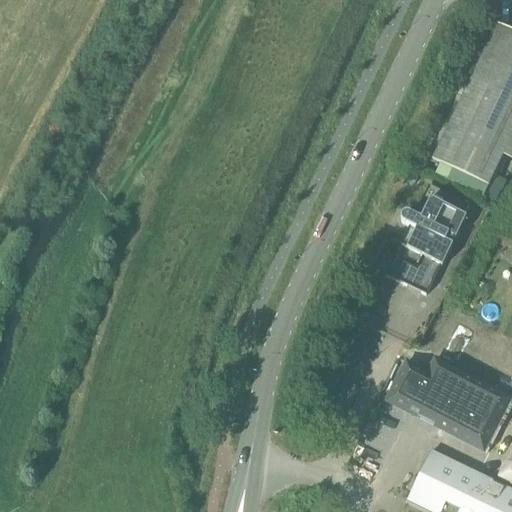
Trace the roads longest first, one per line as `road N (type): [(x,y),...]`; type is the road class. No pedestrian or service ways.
road 1 (secondary): [(240,511),(288,307),(435,0)]
road 2 (track): [(235,0),(168,137),(34,511)]
